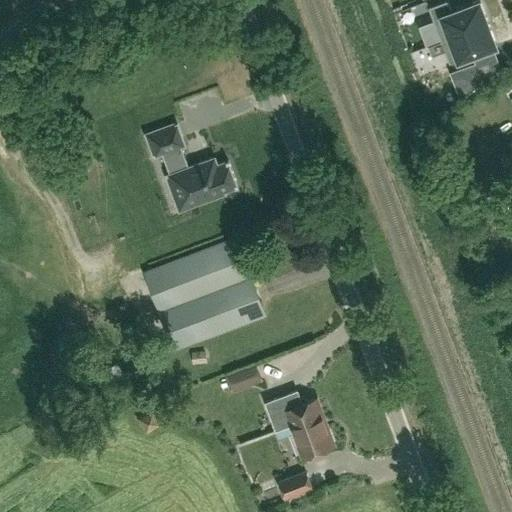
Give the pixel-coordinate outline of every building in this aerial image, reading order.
[(443,0),(433,4),(445,38),(488,22),(479,0),(478,0),(455,8),(452,0),(443,0)] [(488,22),(445,38),(458,72),(476,65),(472,54),(496,45),(488,22)] [(164,102),(160,84),(131,92),(135,109),(164,102)] [(170,174),(175,187),(185,183),(193,204),(225,192),(224,190),(238,185),(228,160),(217,164),(214,156),(189,166),(181,144),(184,143),(176,122),(146,133),(154,154),(161,151),(170,174)] [(174,349),(267,314),(237,236),(144,271),(174,349)] [(262,378),(256,363),(227,374),(233,390),(262,378)] [(301,401),(297,390),(264,402),(274,431),(290,425),(301,457),(336,444),(318,395),(301,401)] [(284,499),(312,488),(305,470),(277,481),(284,499)]
